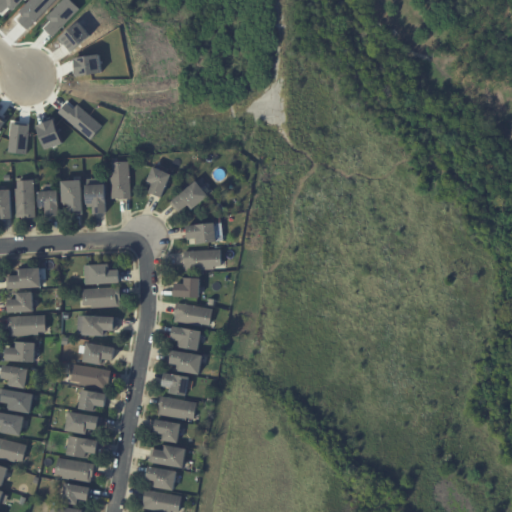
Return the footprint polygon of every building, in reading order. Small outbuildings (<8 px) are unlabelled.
[(129,197),(117,197),(117,196),(111,197),(109,168),(112,168),(111,160),(127,159),(130,197),(129,197)] [(162,169),(173,174),(163,197),(151,192),(154,185),(148,183),(149,180),(155,166),(162,169)] [(35,216),(23,216),(23,215),(17,216),(15,187),(18,187),(17,179),(34,178),(36,216),(35,216)] [(81,214),(70,214),(69,210),(68,204),(62,204),(61,180),(80,179),(82,214),(81,214)] [(204,189),(210,195),(191,211),(187,206),(179,212),(171,202),(198,180),(204,189)] [(104,211),(93,211),(93,204),(86,204),(85,183),(104,181),(106,210),(104,211)] [(10,217),(0,217),(0,188),(10,188),(11,217),(10,217)] [(57,214),(45,215),(45,208),(39,208),(38,190),(57,189),(59,214),(57,214)] [(196,240),(196,238),(189,238),(188,225),(216,222),(219,241),(197,244),(196,240)] [(223,261),(223,266),(215,266),(215,269),(187,271),(187,264),(186,264),(185,252),(222,249),(223,261)] [(121,271),(121,282),(93,284),(92,265),(110,263),(111,270),(120,269),(121,271)] [(42,279),(42,287),(8,289),(7,276),(11,276),(11,275),(20,275),(20,268),(41,267),(42,279)] [(202,286),(201,297),(176,296),(177,283),(186,283),(186,277),(202,278),(202,286)] [(121,288),(122,300),(121,300),(121,307),(93,308),(93,305),(85,305),(84,289),(121,287),(121,288)] [(34,300),(35,311),(10,312),(9,299),(19,299),(18,292),(33,292),(34,300)] [(213,320),(212,325),(204,324),(204,327),(176,322),(177,316),(176,316),(178,303),(215,309),(213,320)] [(47,326),(47,331),(40,332),(40,335),(11,336),(11,330),(10,330),(9,317),(46,315),(47,326)] [(120,319),(119,330),(108,330),(108,336),(84,335),(84,334),(78,333),(79,316),(85,316),(85,315),(116,317),(120,317),(120,319)] [(202,335),(200,350),(179,346),(180,340),(173,338),(175,326),(203,331),(202,335)] [(36,344),(36,362),(7,360),(8,347),(17,348),(17,342),(37,343),(36,344)] [(116,349),(113,362),(107,360),(106,365),(85,361),(88,342),(116,347),(116,349)] [(204,356),(201,375),(177,370),(178,364),(168,362),(170,349),(204,356)] [(76,364),(112,370),(110,384),(109,384),(108,390),(80,385),(80,382),(73,381),(76,364)] [(29,373),(27,389),(9,386),(10,379),(3,378),(5,365),(30,369),(29,373)] [(188,380),(185,395),(168,392),(169,386),(162,384),(165,371),(189,376),(188,380)] [(35,395),(32,414),(8,410),(9,404),(0,403),(0,396),(1,389),(35,394),(35,395)] [(107,395),(106,407),(99,406),(99,412),(81,409),(84,390),(108,394),(107,395)] [(196,414),(195,419),(188,418),(188,420),(160,415),(161,409),(160,409),(162,396),(198,402),(196,414)] [(25,419),(22,436),(1,432),(2,425),(0,424),(0,412),(25,417),(25,419)] [(104,419),(102,431),(91,429),(91,435),(67,431),(70,412),(104,417),(104,419)] [(182,428),(180,443),(162,440),(163,434),(156,432),(159,419),(182,424),(182,428)] [(99,442),(97,454),(91,453),(89,459),(68,455),(72,436),(99,441),(99,442)] [(25,456),(24,461),(17,459),(16,463),(0,458),(0,438),(28,445),(25,456)] [(154,463),(154,462),(151,461),(153,449),(166,451),(167,445),(188,449),(184,468),(154,463)] [(95,466),(93,477),(91,484),(63,479),(64,476),(57,474),(60,458),(96,464),(95,466)] [(0,465),(9,468),(3,487),(0,485),(0,465)] [(177,475),(174,491),(154,487),(155,481),(148,480),(151,467),(178,472),(177,475)] [(91,489),(89,501),(82,500),(81,506),(64,503),(67,483),(91,488),(91,489)] [(181,508),(180,511),(176,511),(173,511),(172,511),(158,511),(144,510),(145,503),(147,490),(183,496),(181,508)]
